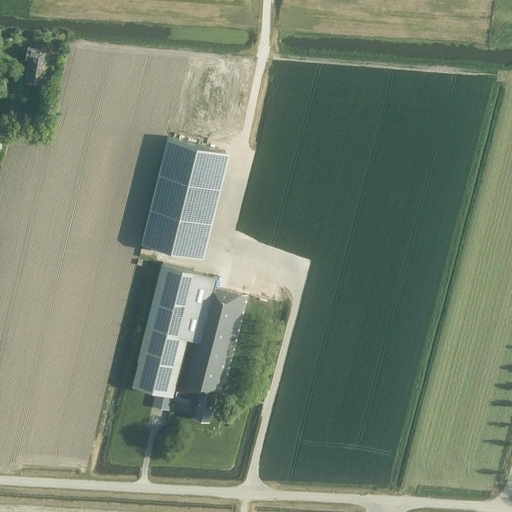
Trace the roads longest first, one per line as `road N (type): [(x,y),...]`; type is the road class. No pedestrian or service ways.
road 1 (unclassified): [(392,500),(0,478)]
road 2 (unclassified): [(511,507),(392,500)]
